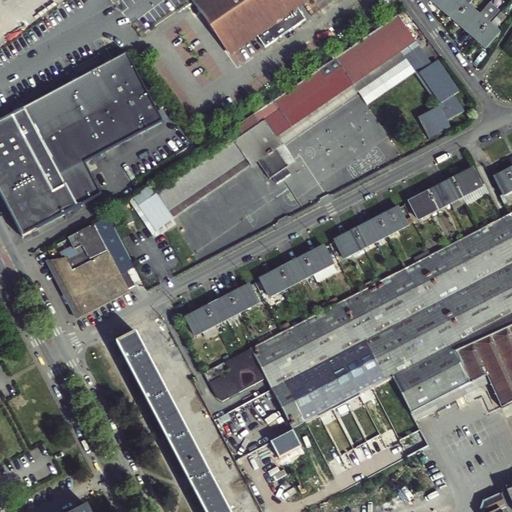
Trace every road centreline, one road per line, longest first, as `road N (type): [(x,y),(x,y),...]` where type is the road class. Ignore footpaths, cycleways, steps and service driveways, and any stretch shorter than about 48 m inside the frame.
road 1 (residential): [(63,348),(498,122)]
road 2 (secondary): [(149,511),(63,348)]
road 3 (secondary): [(46,356),(129,511)]
road 4 (residential): [(411,0),(498,122)]
road 5 (secondary): [(63,348),(0,228)]
